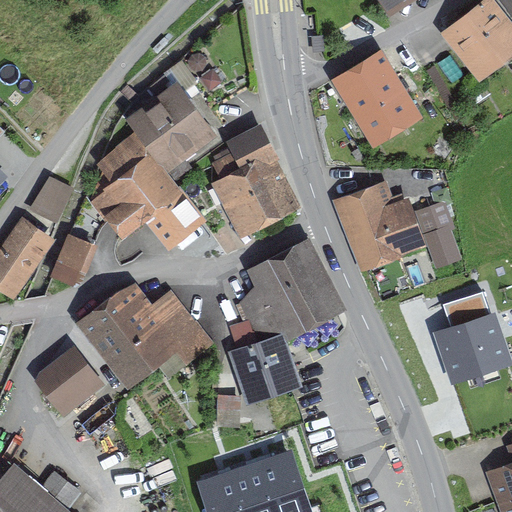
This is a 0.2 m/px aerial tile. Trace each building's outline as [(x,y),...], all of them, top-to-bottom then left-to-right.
[(477,0),(447,22),(477,64),(511,39),(511,32),(497,12),(491,16),(479,0),(477,0)] [(339,74),(372,133),(411,111),(395,82),(405,77),(388,47),(339,74)] [(185,160),(178,151),(206,130),(172,85),(134,111),(136,114),(129,119),(169,171),(185,160)] [(221,176),(244,222),(286,202),(271,171),(279,167),(259,130),(229,145),(233,153),(220,159),(227,173),(221,176)] [(126,227),(147,209),(177,183),(139,138),(101,171),(93,196),(110,215),(113,212),(126,227)] [(55,219),(68,189),(51,179),(34,207),(55,219)] [(172,239),(203,214),(177,183),(147,209),(172,239)] [(339,195),(362,258),(415,239),(402,202),(382,209),(373,183),(339,195)] [(4,246),(0,252),(0,278),(12,287),(47,236),(23,219),(9,238),(14,241),(8,249),(4,246)] [(434,240),(442,263),(457,258),(449,235),(434,240)] [(74,236),(64,260),(82,267),(92,243),(74,236)] [(261,290),(241,302),(258,341),(276,335),(283,328),(329,304),(297,242),(250,268),(261,290)] [(452,379),(511,360),(511,336),(493,277),(445,292),(454,321),(436,327),(452,379)] [(123,377),(170,341),(149,311),(129,286),(116,290),(79,319),(92,336),(100,330),(116,351),(108,357),(123,377)] [(168,297),(149,311),(170,341),(185,360),(209,341),(195,322),(190,326),(168,297)] [(445,299),(430,303),(436,323),(451,319),(445,299)] [(238,348),(251,391),(294,378),(285,346),(280,348),(276,335),(258,341),(238,348)] [(76,349),(39,377),(61,404),(97,376),(76,349)] [(311,443),(318,463),(338,456),(331,436),(311,443)] [(506,511),(511,511),(511,467),(493,474),(506,511)] [(13,470),(0,486),(0,511),(63,511),(78,494),(55,475),(40,493),(13,470)]
